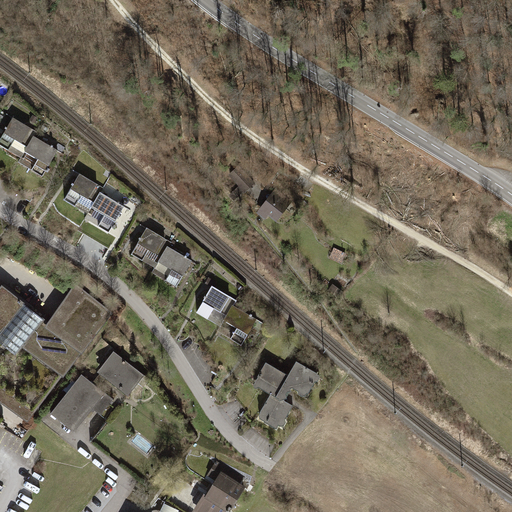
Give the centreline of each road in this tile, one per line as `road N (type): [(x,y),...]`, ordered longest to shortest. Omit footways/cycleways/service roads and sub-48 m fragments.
road 1 (track): [(113,0),(239,125),(511,293)]
road 2 (residential): [(259,460),(225,431),(132,297),(0,209)]
road 3 (tertiary): [(206,0),(511,195)]
